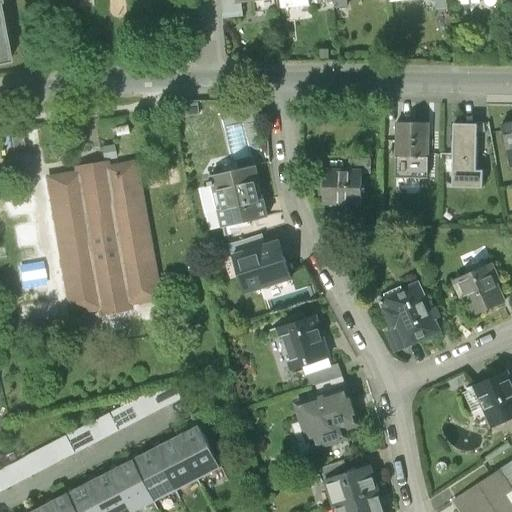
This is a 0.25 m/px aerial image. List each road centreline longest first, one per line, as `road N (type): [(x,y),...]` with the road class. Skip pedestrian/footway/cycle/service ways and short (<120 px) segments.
road 1 (residential): [(286,80),(283,139),(302,226),(387,388)]
road 2 (residential): [(0,504),(209,393)]
road 3 (residential): [(511,84),(286,80)]
road 4 (residential): [(212,78),(0,97)]
road 5 (residential): [(511,336),(387,388)]
road 6 (residential): [(387,388),(415,511)]
